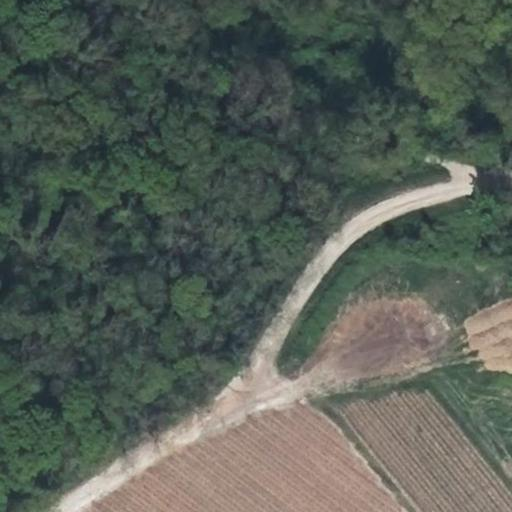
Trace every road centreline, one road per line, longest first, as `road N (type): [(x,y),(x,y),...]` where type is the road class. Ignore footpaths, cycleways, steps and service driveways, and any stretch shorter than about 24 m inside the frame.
road 1 (track): [(414,511),(304,396),(290,393),(194,432),(61,511)]
road 2 (track): [(511,177),(395,202),(357,227),(301,285),(265,359),(194,432)]
